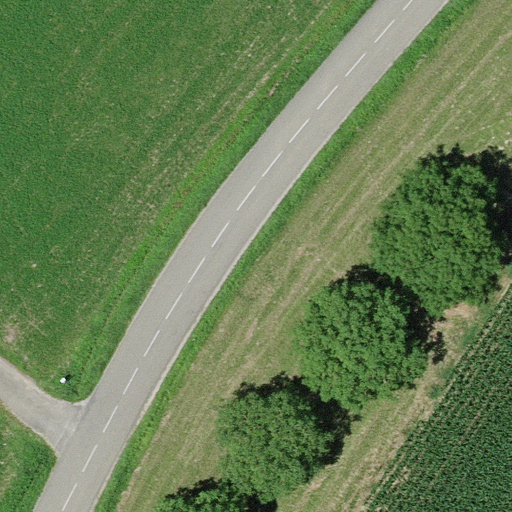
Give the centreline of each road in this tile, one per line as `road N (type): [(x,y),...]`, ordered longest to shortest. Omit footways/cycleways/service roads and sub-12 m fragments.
road 1 (tertiary): [(415,0),(225,227),(140,360),(60,511)]
road 2 (track): [(92,451),(0,368)]
